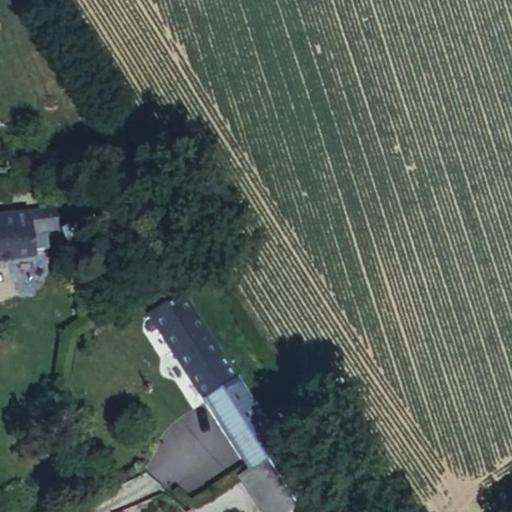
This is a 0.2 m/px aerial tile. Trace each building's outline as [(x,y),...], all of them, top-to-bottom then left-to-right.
[(25,255),(42,253),(40,236),(51,234),(49,216),(0,222),(0,264),(26,261),(25,255)] [(76,257),(95,246),(85,229),(65,240),(76,257)] [(266,472),(290,455),(171,291),(148,309),(266,472)] [(303,491),(311,485),(290,455),(266,472),(287,502),(303,491)] [(294,511),(317,511),(303,491),(287,502),(294,511)]
